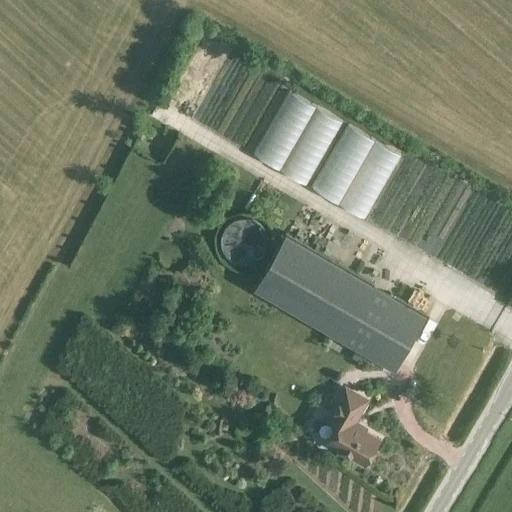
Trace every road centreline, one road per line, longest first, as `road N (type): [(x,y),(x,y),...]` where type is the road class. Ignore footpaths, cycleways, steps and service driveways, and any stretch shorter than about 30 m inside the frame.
road 1 (unknown): [(511,311),(301,197)]
road 2 (unclassified): [(441,511),(511,392)]
